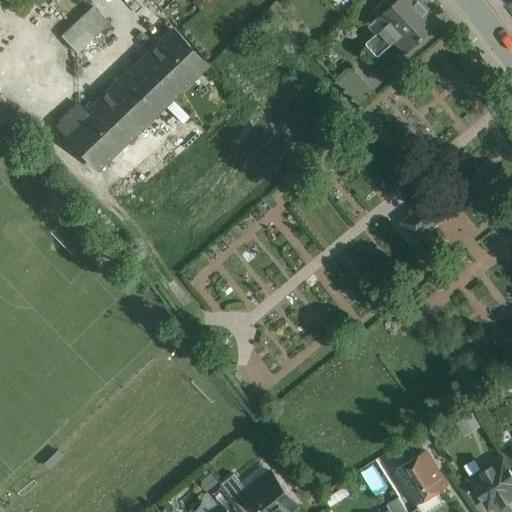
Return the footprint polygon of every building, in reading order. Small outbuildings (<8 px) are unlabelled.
[(422,0),(395,0),(379,15),(387,23),(398,36),(395,38),(396,39),(407,51),(440,19),(422,0)] [(94,6),(63,35),(78,51),(109,22),(94,6)] [(387,23),(367,42),(379,55),(396,39),(395,38),(398,36),(387,23)] [(173,29),(87,112),(119,147),(206,64),(173,29)] [(87,112),(80,105),(59,125),(98,167),(119,147),(87,112)] [(421,206),(402,221),(403,222),(404,221),(415,235),(414,235),(415,236),(434,221),(421,206)] [(464,431),(481,423),(475,409),(457,418),(464,431)] [(448,483),(427,450),(397,469),(418,501),(437,490),(448,483)] [(511,472),(503,459),(473,478),(490,505),(511,490),(511,472)] [(299,503),(273,471),(249,490),(248,491),(256,502),(264,511),(289,511),(290,511),(289,511),(299,503)] [(249,490),(234,473),(222,482),(245,510),(256,502),(248,491),(249,490)] [(242,511),(245,510),(222,482),(211,491),(222,504),(223,504),(229,511),(242,511)] [(425,511),(443,501),(437,490),(418,501),(417,502),(420,506),(423,511),(425,511)] [(409,511),(400,496),(387,504),(392,511),(409,511)]
